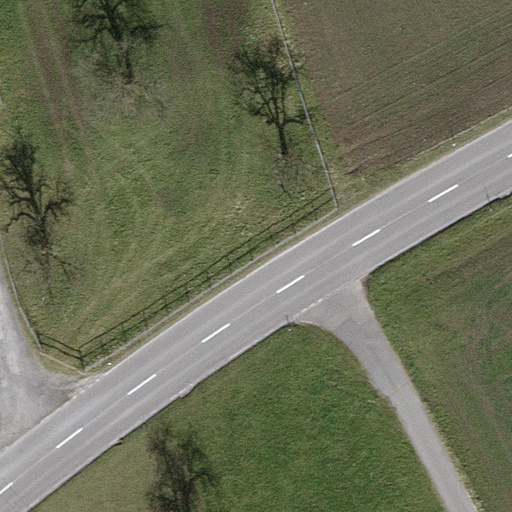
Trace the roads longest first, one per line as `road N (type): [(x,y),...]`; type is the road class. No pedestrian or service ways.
road 1 (tertiary): [(511,152),(321,258),(51,449)]
road 2 (track): [(321,258),(455,511)]
road 3 (unclassified): [(0,306),(20,388),(51,449)]
